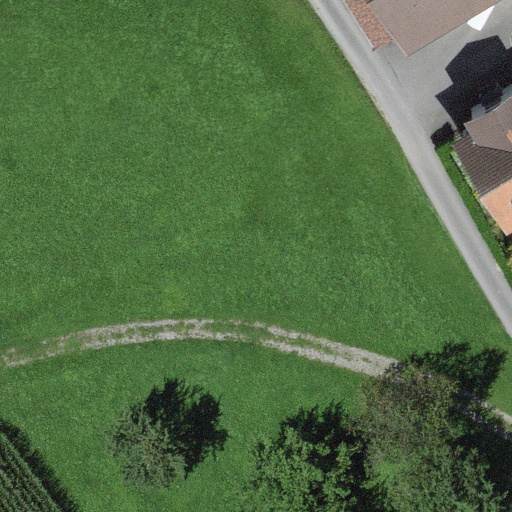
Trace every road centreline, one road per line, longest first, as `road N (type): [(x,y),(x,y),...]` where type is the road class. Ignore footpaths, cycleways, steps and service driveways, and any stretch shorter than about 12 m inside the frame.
road 1 (track): [(511,429),(375,366),(269,335),(182,327),(0,362)]
road 2 (track): [(511,310),(327,0)]
